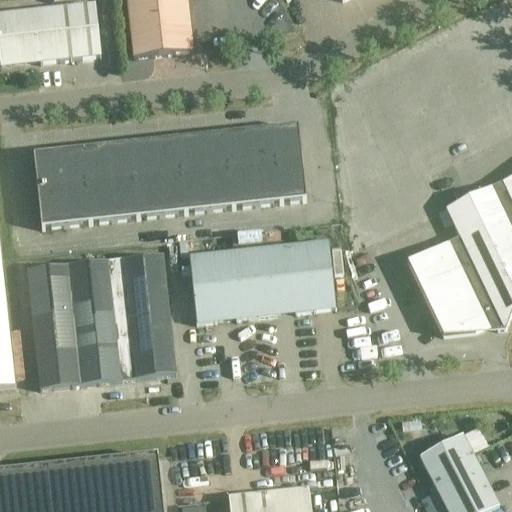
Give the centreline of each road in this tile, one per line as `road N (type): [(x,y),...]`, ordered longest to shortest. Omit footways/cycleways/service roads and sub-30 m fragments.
road 1 (unclassified): [(0,441),(511,386)]
road 2 (unclassified): [(0,112),(275,81),(441,0)]
